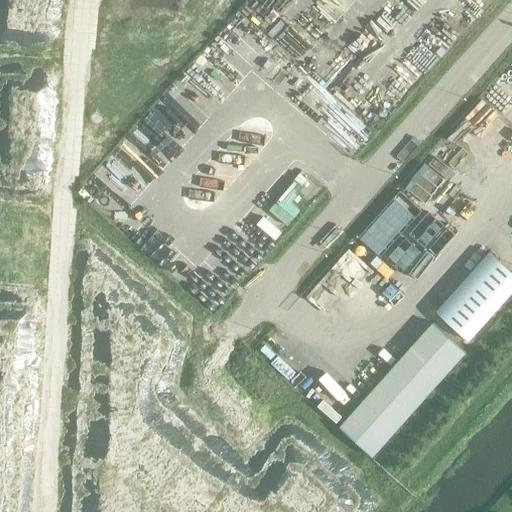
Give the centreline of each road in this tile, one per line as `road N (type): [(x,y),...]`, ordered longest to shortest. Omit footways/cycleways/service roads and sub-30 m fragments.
road 1 (unknown): [(511,144),(461,198),(451,254),(356,359),(293,316),(277,285)]
road 2 (unknown): [(365,187),(244,84)]
road 3 (unknown): [(434,0),(352,94)]
